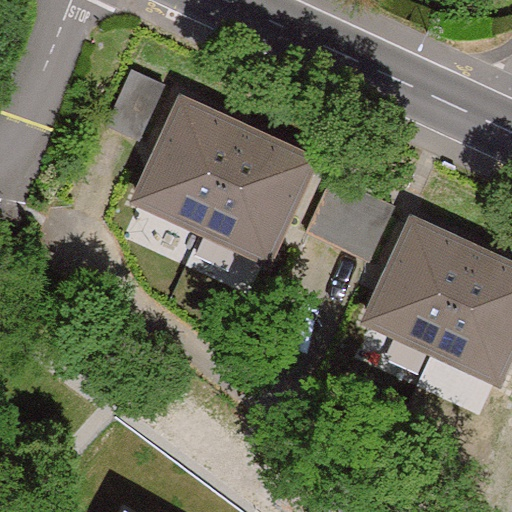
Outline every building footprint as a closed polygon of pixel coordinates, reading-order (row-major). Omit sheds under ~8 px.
[(134,70),(107,125),(139,140),(166,85),(134,70)] [(138,196),(205,227),(251,131),(183,100),(138,196)] [(313,159),(251,131),(205,227),(269,256),(313,159)] [(333,177),(308,233),(370,262),(396,206),(333,177)] [(437,347),(483,248),(417,218),(371,317),(437,347)] [(511,261),(483,248),(437,347),(501,377),(511,353),(511,261)]
